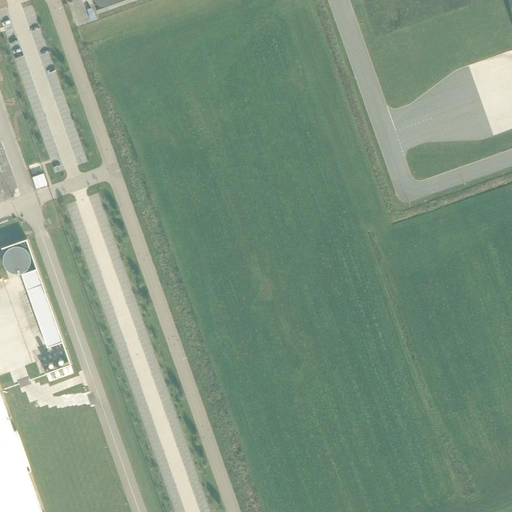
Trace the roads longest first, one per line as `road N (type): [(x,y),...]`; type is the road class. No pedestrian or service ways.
road 1 (unclassified): [(233,511),(52,0)]
road 2 (unknown): [(385,125),(412,183),(511,161)]
road 3 (unknown): [(340,0),(385,125)]
road 4 (unknown): [(8,306),(33,373),(57,381),(88,370)]
road 5 (unknown): [(385,125),(504,88)]
